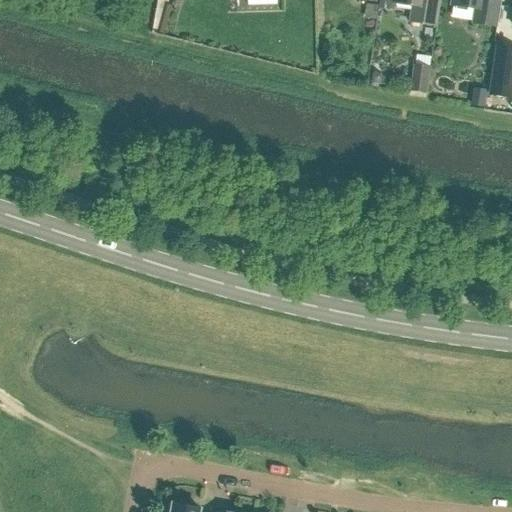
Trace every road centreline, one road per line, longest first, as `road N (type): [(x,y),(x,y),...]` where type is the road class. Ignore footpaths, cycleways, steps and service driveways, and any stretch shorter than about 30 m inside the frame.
road 1 (secondary): [(511,339),(268,296),(0,214)]
road 2 (residential): [(132,511),(140,473),(155,463),(402,511)]
